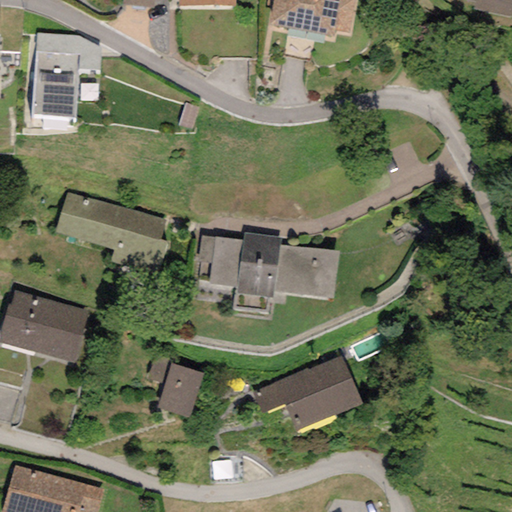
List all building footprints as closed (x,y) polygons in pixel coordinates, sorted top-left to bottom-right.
[(273,0),(269,30),(334,41),(336,33),(351,35),(356,0),(273,0)] [(511,0),(464,0),(475,2),(473,10),(511,18),(511,0)] [(75,119),(78,69),(99,70),(100,49),(79,37),(36,34),(36,53),(32,116),(75,119)] [(164,221),(66,193),(55,232),(113,249),(110,260),(157,274),(166,243),(158,241),(164,221)] [(242,241),(201,236),(201,238),(198,262),(201,263),(198,281),(208,282),(208,284),(235,287),(232,309),(267,313),(269,298),(273,298),(273,293),(332,300),(338,252),(280,245),(281,238),(243,233),(242,241)] [(91,313),(12,291),(0,334),(0,343),(77,364),(91,313)] [(147,378),(164,384),(172,365),(174,360),(157,353),(147,378)] [(307,369),(252,392),(261,414),(284,405),(296,432),(362,404),(342,356),(308,370),(307,369)] [(203,375),(172,365),(164,384),(157,407),(189,418),(203,375)] [(97,511),(103,489),(13,466),(1,511),(97,511)]
